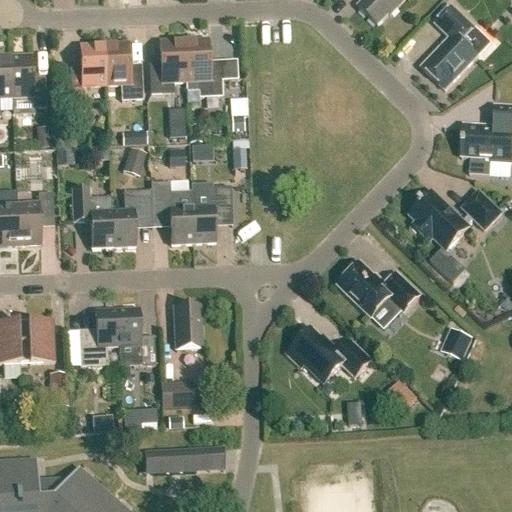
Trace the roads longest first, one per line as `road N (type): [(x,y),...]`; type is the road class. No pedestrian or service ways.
road 1 (residential): [(8,21),(301,11),(393,86),(414,115),(419,145),(308,274)]
road 2 (residential): [(0,289),(246,278)]
road 3 (residential): [(240,511),(257,431),(250,337)]
